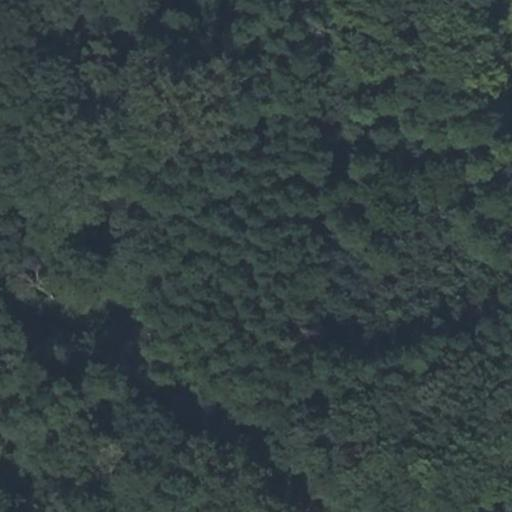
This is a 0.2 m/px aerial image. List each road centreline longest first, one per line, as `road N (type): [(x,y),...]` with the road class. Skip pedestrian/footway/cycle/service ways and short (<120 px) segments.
road 1 (unknown): [(215,0),(194,41),(169,219),(197,303),(279,382),(360,425),(411,418),(427,375),(511,386)]
road 2 (unknown): [(247,511),(51,253),(129,0)]
